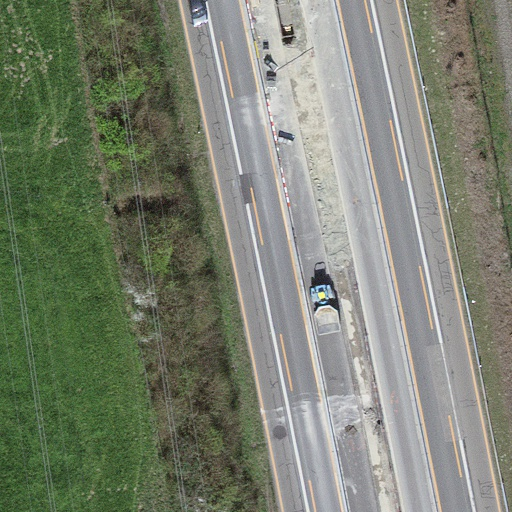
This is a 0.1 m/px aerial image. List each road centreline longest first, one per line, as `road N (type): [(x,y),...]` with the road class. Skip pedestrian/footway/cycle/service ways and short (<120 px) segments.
road 1 (motorway): [(240,0),(341,511)]
road 2 (motorway): [(435,511),(335,0)]
